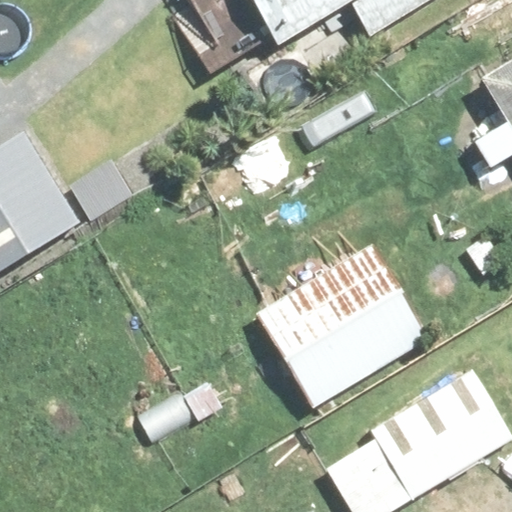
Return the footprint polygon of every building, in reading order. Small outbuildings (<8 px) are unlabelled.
[(232,0),(259,39),(316,0),(326,0),(356,44),(365,37),(420,0),(232,0)] [(511,40),(458,74),(485,117),(451,138),(472,171),(505,151),(511,161),(511,40)] [(273,128),(203,167),(226,209),(296,170),(273,128)] [(4,133),(0,135),(0,257),(57,224),(4,133)] [(366,242),(239,313),(298,417),(425,345),(366,242)] [(365,440),(313,469),(336,511),(381,511),(511,439),(511,433),(474,366),(360,430),(365,440)]
